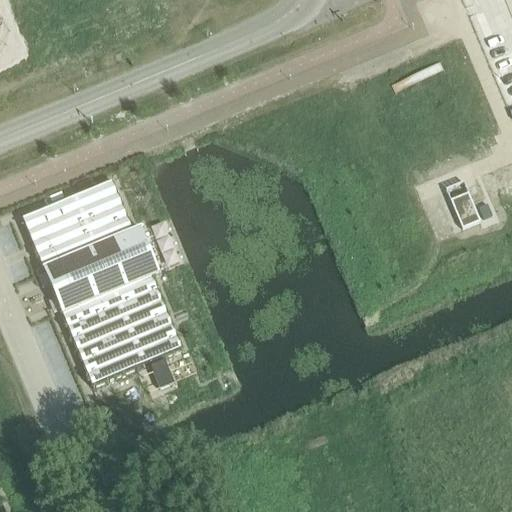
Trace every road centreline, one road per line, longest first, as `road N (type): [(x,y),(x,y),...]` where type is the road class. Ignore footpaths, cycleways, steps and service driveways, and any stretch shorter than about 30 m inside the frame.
road 1 (unclassified): [(0,293),(89,511)]
road 2 (tertiary): [(259,31),(75,106)]
